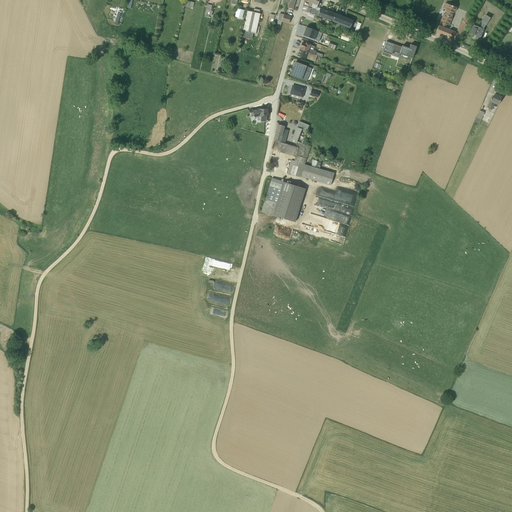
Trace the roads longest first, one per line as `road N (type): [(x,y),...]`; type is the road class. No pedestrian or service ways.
road 1 (track): [(245,106),(205,120),(168,152),(112,152),(82,233),(45,271),(21,399),(26,511)]
road 2 (track): [(255,208),(212,451),(223,464),(322,511)]
road 3 (secondary): [(339,0),(511,80)]
